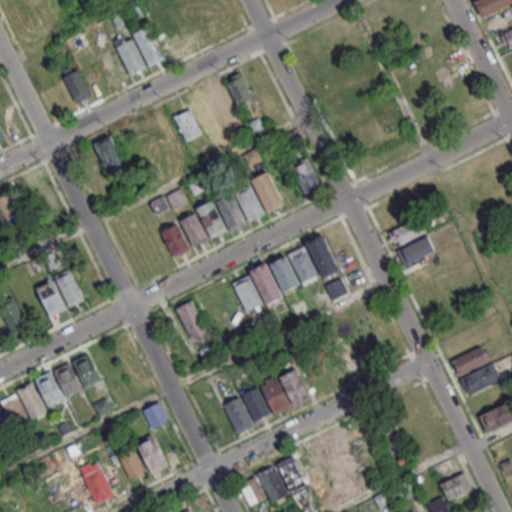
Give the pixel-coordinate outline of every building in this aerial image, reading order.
[(21,0),(23,8),(41,5),(39,0),(21,0)] [(202,39),(187,9),(171,17),(186,47),(202,39)] [(168,56),(183,49),(169,21),(155,28),(168,56)] [(133,33),(149,67),(165,59),(150,26),(133,33)] [(147,67),(131,39),(116,47),(132,75),(147,67)] [(423,48),(430,65),(452,55),(445,39),(423,48)] [(127,77),(113,51),(99,58),(113,84),(127,77)] [(88,97),(80,69),(64,74),(72,101),(88,97)] [(251,98),(240,72),(225,78),(236,104),(251,98)] [(217,112),(233,105),(222,80),(207,87),(217,112)] [(359,102),(352,87),(324,99),(331,114),(359,102)] [(190,96),(201,122),(215,116),(204,89),(190,96)] [(342,130),(363,122),(356,107),(336,115),(342,130)] [(265,129),(259,118),(245,125),(252,137),(265,129)] [(148,129),(153,144),(174,136),(169,122),(148,129)] [(298,140),(294,132),(286,136),(289,144),(298,140)] [(95,145),(111,176),(127,168),(111,136),(95,145)] [(478,182),(511,165),(502,148),(469,166),(478,182)] [(171,174),(168,156),(151,160),(154,177),(171,174)] [(321,186),(308,157),(291,165),(304,194),(321,186)] [(266,212),(283,204),(268,172),(252,179),(266,212)] [(58,207),(48,180),(32,186),(41,213),(58,207)] [(265,212),(249,182),(233,191),(249,221),(265,212)] [(0,196),(0,212),(3,220),(20,214),(13,192),(0,196)] [(246,222),(232,192),(216,200),(230,230),(246,222)] [(192,247),(209,239),(227,231),(214,200),(195,208),(197,211),(180,218),(192,247)] [(390,230),(419,216),(426,231),(397,245),(390,230)] [(177,222),(160,230),(173,257),(190,249),(177,222)] [(306,238),(322,230),(340,266),(324,275),(306,238)] [(399,249),(428,234),(436,249),(406,264),(399,249)] [(290,251),(305,243),(320,273),(304,280),(290,251)] [(271,260),(286,252),(301,282),(285,289),(271,260)] [(265,304),(282,297),(267,262),(250,269),(265,304)] [(71,306),(84,299),(70,273),(57,280),(71,306)] [(247,274),(235,281),(251,310),(263,303),(247,274)] [(36,288),(51,317),(67,309),(52,280),(36,288)] [(191,340),(208,333),(193,300),(176,307),(191,340)] [(26,330),(15,302),(1,307),(13,335),(26,330)] [(453,359),(482,344),(490,359),(460,374),(453,359)] [(75,364),(89,392),(105,384),(90,356),(75,364)] [(463,377),(495,361),(502,376),(470,392),(463,377)] [(56,373),(70,401),(86,393),(71,365),(56,373)] [(281,375),(296,368),(311,397),(295,405),(281,375)] [(38,383),(52,411),(68,403),(53,375),(38,383)] [(262,384),(278,377),(292,406),(277,414),(262,384)] [(19,393),(33,421),(49,413),(34,385),(19,393)] [(271,416),(258,386),(242,393),(255,423),(271,416)] [(0,402),(15,428),(30,419),(14,393),(0,401),(0,402)] [(225,402),(240,395),(255,424),(239,432),(225,402)] [(480,418),(489,434),(511,419),(511,400),(511,399),(480,418)] [(170,420),(159,401),(143,410),(153,429),(170,420)] [(0,437),(12,431),(0,407),(0,437)] [(361,455),(348,427),(332,435),(345,462),(361,455)] [(139,443),(155,436),(169,465),(154,473),(139,443)] [(117,449),(132,441),(146,471),(131,478),(117,449)] [(326,479),(312,446),(295,454),(310,486),(326,479)] [(278,462),(293,455),(308,484),(292,492),(278,462)] [(259,471),(274,464),(289,493),(273,501),(259,471)] [(83,474),(101,465),(115,494),(98,503),(83,474)] [(440,482),(447,499),(472,490),(465,473),(440,482)] [(239,484),(251,506),(266,498),(255,476),(239,484)] [(449,511),(441,496),(427,504),(431,511),(449,511)]
